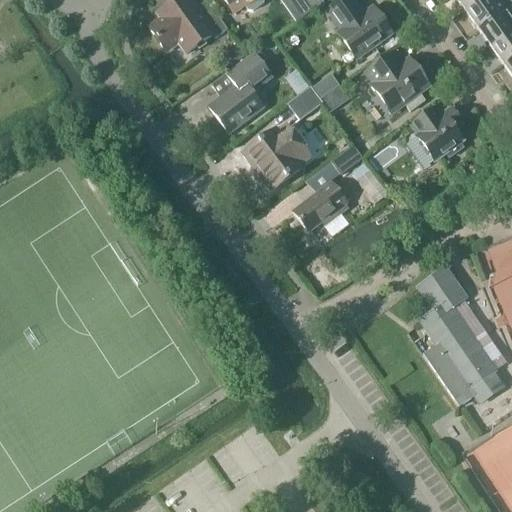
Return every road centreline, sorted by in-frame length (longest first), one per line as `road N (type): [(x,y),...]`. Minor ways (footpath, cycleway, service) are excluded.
road 1 (residential): [(424,511),(108,71),(103,15)]
road 2 (residential): [(511,123),(419,0)]
